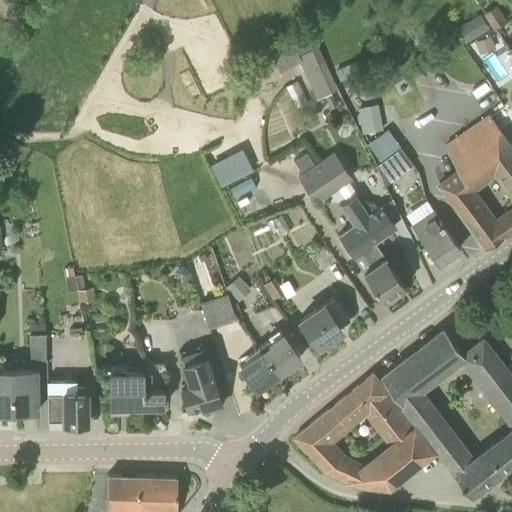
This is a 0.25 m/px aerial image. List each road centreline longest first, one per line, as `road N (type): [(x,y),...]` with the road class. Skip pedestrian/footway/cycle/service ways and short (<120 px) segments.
road 1 (tertiary): [(231,466),(283,416),(511,251)]
road 2 (track): [(511,509),(347,491),(264,435)]
road 3 (unclassified): [(231,466),(192,450),(0,452)]
